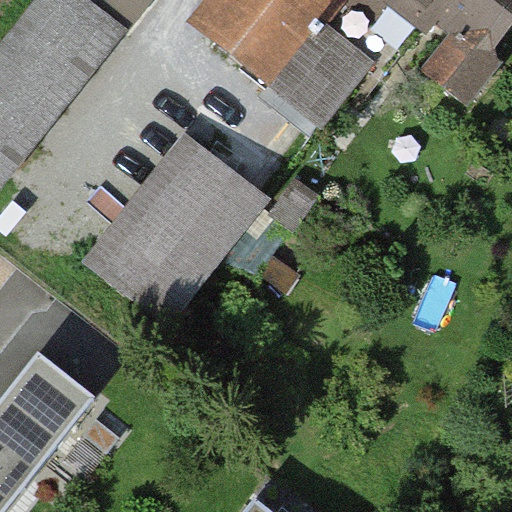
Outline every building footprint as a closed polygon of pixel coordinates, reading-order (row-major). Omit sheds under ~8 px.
[(0,187),(148,0),(56,0),(0,71),(0,187)] [(511,23),(511,0),(226,0),(208,24),(326,117),(385,42),(466,105),(499,64),(488,55),(511,23)] [(210,157),(112,280),(167,323),(265,200),(210,157)] [(292,233),(318,197),(300,184),(275,220),(292,233)] [(0,511),(4,511),(96,399),(41,355),(0,405),(0,511)] [(268,511),(256,502),(247,511),(268,511)]
